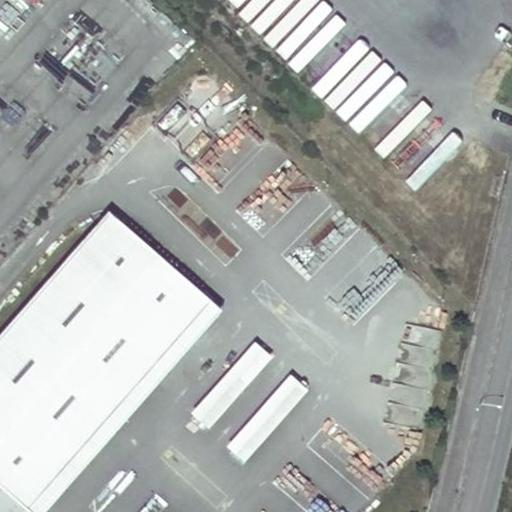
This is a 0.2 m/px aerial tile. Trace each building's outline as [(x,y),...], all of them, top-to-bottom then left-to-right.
[(196,161),(212,180),(231,163),(214,145),(196,161)] [(31,511),(212,306),(110,216),(0,341),(0,511),(31,511)] [(336,281),(322,299),(349,320),(363,302),(336,281)] [(208,430),(273,361),(257,346),(192,415),(208,430)] [(244,463),(308,393),(293,379),(229,449),(244,463)]
